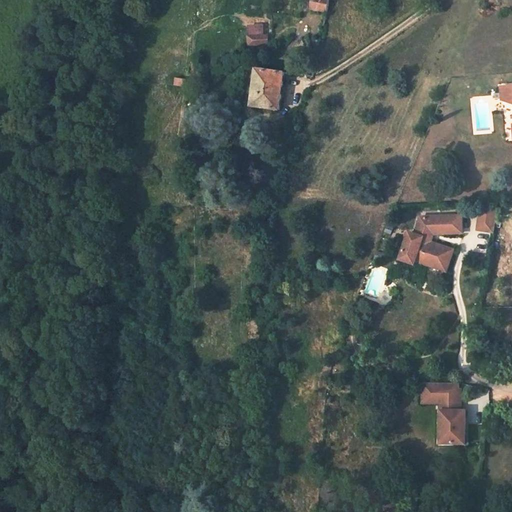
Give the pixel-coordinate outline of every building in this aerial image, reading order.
[(314,0),(313,9),(328,12),(331,0),(314,0)] [(250,45),(268,45),(267,36),(249,37),(250,45)] [(286,72),(258,68),(253,106),(281,110),(286,72)] [(511,85),(501,86),(503,100),(511,98),(511,85)] [(511,98),(503,100),(503,108),(511,110),(511,98)] [(498,208),(482,206),(479,229),(494,232),(498,208)] [(462,216),(421,217),(415,234),(409,232),(399,258),(413,264),(414,261),(444,272),(452,251),(430,242),(433,234),(434,231),(462,230),(462,216)] [(448,383),(430,382),(429,402),(448,403),(448,383)] [(466,383),(448,383),(448,403),(466,403),(466,383)] [(466,411),(448,410),(447,443),(472,443),(472,411),(466,411)]
